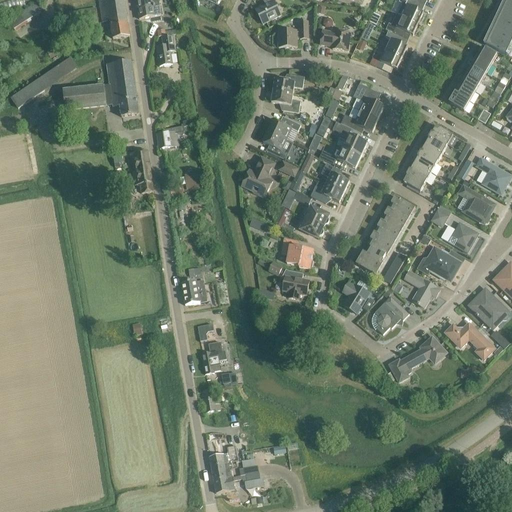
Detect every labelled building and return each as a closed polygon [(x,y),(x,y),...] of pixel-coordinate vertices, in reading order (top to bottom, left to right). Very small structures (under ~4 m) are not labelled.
[(124,0),(98,0),(102,18),(100,18),(101,23),(110,22),(113,40),(130,37),(129,29),(127,17),(124,0)] [(136,0),(140,20),(162,17),(159,0),(136,0)] [(274,0),(265,0),(268,4),(256,10),(264,25),(281,16),(274,1),(274,0)] [(419,11),(421,6),(409,0),(400,0),(399,2),(403,4),(397,15),(402,18),(419,25),(424,14),(419,11)] [(511,0),(508,0),(487,47),(507,56),(511,45),(511,0)] [(38,3),(9,22),(17,33),(42,16),(41,15),(44,13),(38,3)] [(72,31),(94,27),(98,26),(95,9),(69,14),(72,31)] [(419,25),(402,18),(397,29),(395,28),(392,34),(398,36),(401,31),(414,37),(419,25)] [(324,21),(323,25),(326,28),(330,28),(333,26),(333,22),(331,19),(327,19),(324,21)] [(297,32),(289,32),(279,33),(279,49),(298,48),(297,39),(300,39),(300,40),(309,40),(309,30),(308,23),(300,23),(300,33),(297,33),(297,32)] [(323,32),(323,36),(321,46),(333,48),(333,50),(348,52),(351,34),(336,32),(335,34),(323,32)] [(386,52),(403,60),(408,48),(395,42),(398,36),(392,34),(389,32),(386,38),(392,41),(386,52)] [(174,38),(173,38),(163,39),(164,47),(157,48),(160,67),(173,65),(171,53),(176,52),(174,38)] [(361,41),(357,49),(363,52),(367,44),(361,41)] [(483,48),(477,57),(492,66),(498,56),(483,48)] [(51,60),(58,57),(53,50),(47,53),(51,60)] [(403,60),(386,52),(381,63),(379,62),(376,68),(382,71),(385,65),(398,71),(403,60)] [(492,66),(477,57),(472,66),(486,75),(492,66)] [(45,91),(78,69),(71,59),(12,99),(18,109),(45,91)] [(139,115),(132,62),(108,65),(110,85),(63,91),(66,111),(113,105),(113,107),(120,106),(122,117),(139,115)] [(472,66),(466,76),(481,84),(486,75),(472,66)] [(276,80),(274,92),(293,95),(295,89),(303,90),(305,78),(288,76),(289,76),(288,82),(276,80)] [(350,78),(343,76),(342,80),(337,89),(343,92),(347,82),(350,78)] [(481,84),(466,76),(461,85),(476,94),(481,84)] [(356,94),(354,98),(357,100),(363,103),(364,105),(361,112),(379,121),(385,108),(377,104),(372,102),(371,100),(374,92),(371,91),(373,86),(371,86),(369,85),(367,84),(365,83),(363,83),(362,82),(360,85),(356,94)] [(461,85),(456,94),(470,103),(476,94),(461,85)] [(332,100),(333,99),(336,91),(331,88),(327,97),(332,100)] [(337,90),(336,91),(333,99),(339,101),(343,93),(337,90)] [(293,95),(274,92),(272,104),(284,106),(283,111),(283,112),(299,114),(301,103),(292,102),(293,95)] [(470,103),(456,94),(450,104),(465,113),(470,103)] [(484,111),(483,112),(478,121),(484,124),(489,116),(490,115),(484,111)] [(341,125),(352,130),(356,132),(358,127),(373,133),(379,121),(361,112),(357,120),(355,120),(345,116),(341,125)] [(301,126),(292,122),(283,118),(280,124),(274,121),(269,132),(286,140),(291,129),(298,133),(301,126)] [(179,147),(178,134),(185,133),(184,128),(191,127),(190,121),(183,122),(184,127),(164,130),(165,134),(158,135),(160,149),(179,147)] [(352,130),(341,125),(337,123),(333,131),(341,135),(339,139),(347,142),(344,149),(362,157),(368,144),(349,135),(351,131),(352,131),(352,130)] [(312,125),(309,133),(315,135),(318,127),(312,125)] [(448,146),(454,136),(437,127),(433,133),(434,134),(432,137),(448,146)] [(286,140),(269,132),(263,144),(270,147),(267,153),(285,161),(288,155),(281,151),(286,140)] [(448,146),(432,137),(430,140),(429,139),(426,146),(443,155),(448,146)] [(468,145),(462,154),(466,156),(471,147),(468,145)] [(421,156),(437,165),(443,155),(426,146),(422,152),(423,153),(421,156)] [(356,170),(362,157),(344,149),(341,155),(333,152),(331,156),(323,152),(320,159),(335,167),(335,166),(337,161),(356,170)] [(141,194),(144,194),(154,192),(148,151),(131,154),(135,186),(139,186),(141,194)] [(122,156),(114,157),(114,159),(110,160),(111,165),(115,164),(116,169),(121,168),(120,164),(123,163),(122,156)] [(437,165),(421,156),(420,158),(419,158),(415,164),(432,174),(437,165)] [(243,187),(252,192),(255,193),(255,194),(264,199),(264,198),(266,198),(273,182),(268,180),(275,165),(262,159),(254,174),(250,172),(243,187)] [(511,177),(481,160),(477,168),(489,175),(483,185),(501,196),(511,177)] [(280,171),(295,178),(299,171),(283,163),(280,171)] [(432,174),(415,164),(411,171),(412,171),(410,174),(426,183),(432,174)] [(329,179),(327,185),(345,193),(350,182),(338,177),(341,172),(342,172),(327,165),(322,175),(329,179)] [(297,193),(305,175),(299,172),(291,190),(297,193)] [(463,172),(460,177),(461,177),(460,179),(464,181),(465,180),(468,175),(463,172)] [(426,183),(410,174),(409,177),(408,177),(404,183),(421,193),(426,183)] [(198,176),(185,178),(186,185),(199,183),(198,176)] [(286,180),(282,189),(288,192),(292,183),(286,180)] [(340,204),(345,193),(327,185),(324,191),(316,187),(311,198),(326,205),(327,204),(326,204),(328,199),(340,204)] [(489,218),(492,212),(495,206),(464,188),(460,195),(471,201),(467,208),(465,207),(463,208),(461,211),(485,225),(485,224),(486,225),(487,224),(490,220),(489,218)] [(312,200),(297,193),(294,200),(309,207),(312,200)] [(359,259),(362,261),(359,266),(376,277),(384,264),(382,263),(386,257),(388,257),(416,209),(396,197),(395,198),(398,200),(370,247),(371,248),(368,255),(364,252),(359,259)] [(441,206),(432,222),(437,225),(439,222),(444,225),(452,212),(441,206)] [(273,208),(270,211),(271,215),(275,216),(278,213),(277,209),(273,208)] [(330,216),(321,212),(312,208),(306,220),(324,228),(330,216)] [(273,226),(281,230),(292,235),(295,229),(285,224),(287,218),(278,214),(273,226)] [(301,231),(310,235),(319,240),(324,228),(306,220),(301,231)] [(468,254),(479,235),(460,225),(449,243),(468,254)] [(424,236),(420,242),(428,246),(431,240),(424,236)] [(299,268),(301,269),(311,270),(314,252),(297,248),(298,242),(285,240),(282,254),(289,256),(287,264),(300,267),(299,268)] [(431,272),(436,276),(445,281),(446,280),(451,283),(462,264),(448,256),(448,255),(443,252),(443,253),(435,249),(426,265),(433,269),(431,272)] [(261,258),(258,264),(265,268),(268,262),(261,258)] [(407,264),(403,272),(405,273),(406,272),(408,273),(411,267),(407,264)] [(511,265),(511,264),(505,270),(506,272),(505,273),(503,275),(501,276),(500,275),(494,281),(501,288),(511,298),(511,265)] [(269,272),(276,275),(279,277),(283,270),(273,265),(269,272)] [(283,277),(286,278),(283,292),(290,294),(289,299),(299,301),(300,295),(307,297),(310,282),(303,281),(304,275),(289,272),(286,270),(283,277)] [(413,302),(416,304),(425,309),(430,300),(432,301),(434,298),(436,299),(441,291),(410,273),(405,281),(420,290),(413,302)] [(197,282),(182,285),(186,307),(201,304),(200,304),(207,303),(204,281),(197,283),(197,282)] [(357,315),(370,295),(356,286),(356,288),(349,284),(343,293),(350,297),(344,307),(357,315)] [(387,300),(394,293),(390,289),(383,296),(387,300)] [(471,309),(477,315),(485,323),(490,318),(498,326),(503,321),(507,321),(509,318),(509,314),(510,314),(486,290),(479,297),(481,298),(477,303),(474,303),(471,305),(471,309)] [(373,327),(376,331),(377,330),(384,336),(391,329),(392,330),(397,325),(403,326),(403,324),(403,322),(410,316),(391,298),(375,314),(373,318),(372,323),(373,327)] [(140,324),(133,325),(135,336),(143,335),(140,324)] [(445,334),(452,341),(461,350),(469,341),(479,350),(476,353),(484,361),(496,350),(476,331),(469,324),(463,330),(458,330),(454,326),(445,334)] [(209,333),(214,332),(213,326),(198,328),(200,343),(207,342),(206,336),(209,333)] [(447,354),(439,346),(433,339),(425,346),(426,347),(422,350),(401,363),(400,361),(390,366),(399,384),(409,378),(408,375),(411,374),(411,372),(411,371),(411,370),(430,359),(435,365),(447,354)] [(209,345),(210,354),(202,356),(205,375),(215,373),(214,373),(221,371),(219,361),(222,361),(220,352),(222,352),(220,343),(209,345)] [(501,347),(494,354),(498,357),(504,351),(501,347)] [(470,371),(462,371),(461,379),(469,380),(470,371)] [(231,384),(229,375),(222,376),(224,385),(231,384)] [(224,390),(223,390),(217,391),(219,399),(225,398),(226,402),(229,401),(228,391),(233,390),(232,386),(224,388),(224,390)] [(212,392),(209,392),(203,393),(206,414),(221,411),(220,405),(215,405),(212,392)] [(286,446),(274,448),(275,455),(287,453),(286,446)] [(210,459),(210,460),(212,468),(231,464),(237,463),(239,462),(236,447),(228,448),(229,456),(210,459)] [(231,464),(212,468),(214,482),(222,480),(233,478),(232,470),(238,469),(237,463),(231,464)] [(244,469),(240,469),(241,477),(259,473),(258,466),(256,467),(244,469)] [(214,482),(216,494),(235,491),(233,482),(243,480),(244,483),(249,482),(251,489),(262,487),(259,473),(241,477),(233,478),(222,480),(214,482)]
